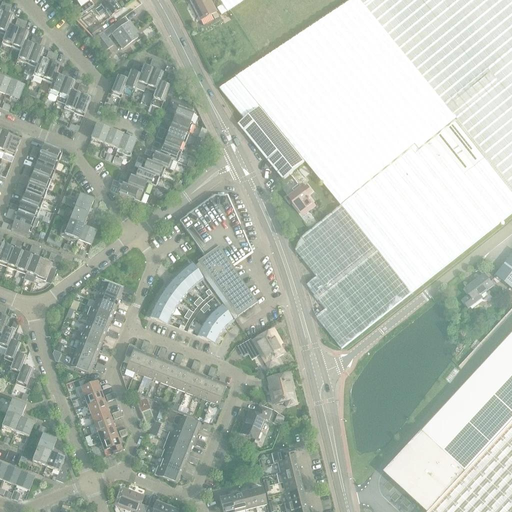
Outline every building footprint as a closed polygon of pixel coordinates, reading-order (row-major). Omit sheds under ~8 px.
[(110,17),(120,10),(112,0),(108,0),(96,11),(100,16),(106,11),(110,17)] [(217,13),(209,0),(189,0),(201,21),(217,13)] [(218,0),(222,5),(227,12),(244,0),(218,0)] [(219,89),(244,119),(260,107),(305,163),(334,198),(341,206),(301,238),(302,239),(297,249),(296,252),(317,277),(307,285),(326,310),(316,317),(341,349),(343,348),(511,213),(511,0),(354,0),(342,8),(223,86),(219,89)] [(94,7),(91,3),(78,13),(81,17),(94,7)] [(0,20),(0,34),(5,36),(9,27),(13,18),(3,14),(0,20)] [(118,31),(112,35),(122,49),(125,47),(139,37),(129,23),(119,30),(118,31)] [(99,24),(89,32),(94,39),(103,32),(105,32),(99,24)] [(2,45),(12,48),(18,30),(9,27),(5,36),(2,45)] [(242,28),(236,32),(240,38),(245,34),(242,28)] [(29,34),(18,30),(12,48),(21,52),(25,43),(29,34)] [(113,46),(103,32),(94,39),(94,40),(104,53),(108,50),(113,46)] [(17,62),(27,66),(34,47),(25,43),(21,52),(17,62)] [(44,50),(34,47),(27,66),(36,69),(40,59),(41,59),(44,50)] [(104,53),(103,54),(106,58),(111,55),(108,50),(104,53)] [(33,78),(43,81),(50,63),(41,59),(40,59),(36,69),(33,78)] [(60,66),(50,63),(43,81),(51,85),(52,85),(55,76),(56,76),(60,66)] [(144,93),(146,89),(153,70),(143,66),(140,75),(140,76),(137,85),(137,86),(135,90),(144,93)] [(163,74),(153,70),(146,89),(155,92),(156,93),(159,83),(160,83),(163,74)] [(135,90),(137,86),(137,85),(140,76),(140,75),(130,72),(127,80),(127,81),(123,91),(124,91),(134,94),(135,90)] [(57,98),(58,98),(65,79),(56,76),(55,76),(52,85),(51,85),(48,94),(47,98),(48,100),(54,103),(56,102),(57,98)] [(0,93),(5,96),(11,82),(0,77),(0,93)] [(121,99),(124,91),(123,91),(127,81),(127,80),(117,77),(110,95),(121,99)] [(56,102),(65,105),(67,101),(71,92),(72,92),(75,83),(65,79),(58,98),(56,102)] [(24,87),(13,83),(11,82),(5,96),(10,98),(9,100),(18,103),(24,87)] [(169,87),(160,83),(159,83),(156,93),(155,92),(152,101),(162,105),(169,87)] [(64,110),(73,113),(80,95),(72,92),(71,92),(67,101),(65,105),(64,110)] [(90,99),(80,95),(73,113),(83,117),(90,99)] [(178,107),(174,118),(192,124),(196,114),(178,107)] [(286,178),(305,163),(260,107),(244,119),(238,125),(283,180),(286,178)] [(174,118),(171,127),(188,134),(192,124),(174,118)] [(91,140),(101,144),(104,145),(110,131),(96,126),(91,140)] [(171,127),(167,137),(185,143),(188,134),(171,127)] [(104,145),(111,147),(117,150),(123,136),(110,131),(104,145)] [(0,136),(0,152),(4,154),(11,137),(1,133),(0,136)] [(123,136),(117,150),(116,153),(121,155),(122,154),(130,157),(136,141),(123,136)] [(20,140),(11,137),(4,154),(14,158),(20,140)] [(167,137),(163,146),(181,153),(185,143),(167,137)] [(44,146),(40,155),(58,162),(62,152),(44,146)] [(177,163),(181,153),(163,146),(160,155),(160,156),(173,161),(177,163)] [(169,171),(173,161),(160,156),(160,155),(155,153),(151,163),(165,169),(169,171)] [(40,155),(37,164),(55,171),(58,162),(40,155)] [(161,179),(165,169),(151,163),(147,161),(143,171),(157,176),(156,177),(159,178),(161,179)] [(37,164),(33,174),(51,181),(55,171),(37,164)] [(148,184),(148,185),(156,187),(159,178),(156,177),(157,176),(143,171),(138,169),(135,178),(134,179),(148,184)] [(33,174),(29,184),(47,191),(51,181),(33,174)] [(145,194),(148,185),(148,184),(134,179),(135,178),(130,176),(127,186),(126,187),(140,192),(145,194)] [(29,184),(26,193),(43,200),(47,191),(29,184)] [(126,187),(127,186),(122,184),(118,195),(137,202),(141,204),(145,194),(140,192),(126,187)] [(295,193),(289,198),(297,209),(303,216),(307,212),(315,206),(307,196),(312,192),(307,186),(302,190),(301,188),(299,185),(292,190),(295,193)] [(26,193),(22,203),(40,210),(43,200),(26,193)] [(75,209),(74,209),(89,214),(94,201),(80,195),(77,202),(64,197),(61,203),(75,209)] [(215,197),(180,222),(202,254),(205,258),(198,263),(195,265),(228,312),(234,320),(237,318),(238,318),(257,304),(251,295),(232,268),(252,254),(227,197),(215,197)] [(22,203),(18,212),(36,219),(40,210),(22,203)] [(74,209),(70,221),(84,227),(89,214),(74,209)] [(16,217),(15,221),(32,228),(33,228),(36,228),(38,222),(36,220),(36,219),(18,212),(14,211),(13,215),(16,217)] [(12,227),(9,226),(7,230),(29,238),(32,228),(15,221),(12,227)] [(70,238),(78,241),(84,227),(70,221),(67,228),(63,226),(60,236),(69,239),(70,238)] [(97,232),(84,227),(78,241),(92,246),(97,232)] [(49,237),(47,243),(59,248),(61,242),(49,237)] [(0,256),(0,265),(6,268),(14,250),(4,246),(0,256)] [(6,268),(16,272),(23,253),(14,250),(6,268)] [(16,272),(25,275),(33,257),(23,253),(16,272)] [(53,262),(53,263),(58,265),(59,265),(62,258),(56,256),(53,262)] [(511,289),(511,256),(496,276),(508,286),(511,289)] [(25,275),(35,279),(42,261),(33,257),(25,275)] [(52,265),(42,261),(35,279),(45,283),(45,282),(51,284),(56,270),(51,268),(52,265)] [(194,288),(203,281),(191,265),(181,272),(194,288)] [(194,288),(181,272),(173,280),(188,294),(194,288)] [(465,289),(470,295),(463,300),(469,308),(482,298),(480,296),(493,287),(485,275),(465,289)] [(165,289),(181,302),(188,294),(173,280),(165,289)] [(103,283),(100,292),(119,299),(122,291),(103,283)] [(159,298),(176,309),(181,302),(165,289),(159,298)] [(100,292),(96,300),(115,308),(119,299),(100,292)] [(176,309),(159,298),(153,308),(171,317),(176,309)] [(96,300),(93,309),(112,316),(115,308),(96,300)] [(232,323),(221,306),(210,315),(225,330),(232,323)] [(90,317),(109,324),(112,316),(93,309),(90,308),(87,316),(90,317)] [(171,317),(153,308),(148,320),(167,327),(171,317)] [(225,330),(210,315),(202,326),(219,337),(225,330)] [(0,340),(1,338),(5,330),(9,320),(0,317),(0,340)] [(90,317),(87,326),(106,333),(109,324),(90,317)] [(87,326),(84,333),(83,334),(102,341),(106,333),(87,326)] [(219,337),(202,326),(196,338),(215,346),(219,337)] [(14,333),(5,330),(1,338),(0,340),(0,347),(7,351),(10,342),(11,342),(14,333)] [(80,342),(99,350),(102,341),(83,334),(84,333),(81,332),(78,341),(80,342)] [(274,359),(283,354),(281,349),(280,349),(278,346),(279,346),(271,332),(254,342),(255,343),(256,342),(263,354),(261,355),(266,363),(269,369),(271,368),(277,364),(274,359)] [(408,468),(398,479),(416,496),(413,500),(425,511),(429,511),(511,423),(511,334),(421,432),(428,439),(404,465),(408,468)] [(21,346),(11,342),(10,342),(7,351),(3,360),(13,363),(17,354),(17,355),(21,346)] [(80,342),(77,351),(96,358),(99,350),(80,342)] [(77,351),(74,359),(93,366),(96,358),(77,351)] [(126,370),(135,373),(142,355),(133,351),(126,370)] [(27,358),(17,355),(17,354),(13,363),(9,372),(19,376),(23,367),(27,358)] [(135,373),(143,376),(150,358),(142,355),(135,373)] [(143,376),(151,380),(159,361),(150,358),(143,376)] [(89,375),(93,366),(74,359),(70,368),(89,375)] [(151,380),(160,383),(167,364),(159,361),(151,380)] [(160,383),(168,386),(175,368),(167,364),(160,383)] [(32,371),(23,367),(19,376),(15,385),(25,389),(32,371)] [(168,386),(177,389),(184,371),(175,368),(168,386)] [(177,389),(185,393),(192,374),(184,371),(177,389)] [(185,393),(193,396),(200,377),(192,374),(185,393)] [(286,407),(296,405),(295,398),(293,398),(288,375),(268,380),(270,387),(272,387),(274,394),(273,394),(275,404),(285,401),(286,407)] [(140,386),(148,389),(152,380),(144,377),(140,386)] [(193,396),(202,399),(209,381),(200,377),(193,396)] [(202,399),(210,402),(217,384),(209,381),(202,399)] [(81,388),(85,398),(100,392),(97,382),(81,388)] [(226,387),(217,384),(210,402),(219,406),(220,402),(226,387)] [(85,398),(88,406),(104,401),(100,392),(85,398)] [(12,401),(7,414),(18,418),(20,419),(21,419),(26,406),(12,401)] [(88,406),(91,415),(107,410),(104,401),(88,406)] [(188,410),(179,406),(178,411),(187,415),(188,410)] [(268,420),(270,413),(257,408),(255,414),(249,412),(240,434),(256,441),(265,419),(268,420)] [(91,415),(95,425),(110,419),(107,410),(91,415)] [(2,427),(15,433),(20,419),(18,418),(7,414),(2,427)] [(274,423),(280,425),(281,426),(284,418),(283,418),(277,414),(274,423)] [(177,426),(196,434),(200,425),(178,417),(177,417),(175,418),(174,422),(174,424),(175,425),(177,426)] [(34,424),(21,419),(20,419),(15,433),(29,438),(34,424)] [(95,425),(98,434),(114,428),(110,419),(95,425)] [(511,511),(511,423),(429,511),(511,511)] [(177,426),(174,434),(174,435),(193,442),(196,434),(177,426)] [(154,427),(153,427),(150,435),(156,437),(159,429),(154,427)] [(98,434),(101,443),(117,437),(114,428),(98,434)] [(169,432),(166,441),(190,450),(193,442),(174,435),(174,434),(169,432)] [(43,435),(37,449),(48,453),(49,453),(51,453),(51,454),(56,441),(43,435)] [(123,451),(117,437),(101,443),(105,452),(111,449),(113,455),(123,451)] [(164,450),(187,459),(190,450),(166,441),(163,449),(164,450)] [(32,462),(46,467),(51,453),(49,453),(48,453),(37,449),(32,462)] [(274,465),(278,464),(295,459),(292,449),(271,454),(274,465)] [(161,459),(164,460),(164,459),(184,467),(187,459),(164,450),(161,459)] [(65,459),(51,454),(51,453),(46,467),(59,473),(60,471),(65,473),(67,467),(62,465),(65,459)] [(164,459),(164,460),(161,468),(180,476),(184,467),(164,459)] [(278,464),(280,474),(297,469),(295,459),(278,464)] [(0,480),(3,481),(8,467),(0,464),(0,480)] [(3,481),(16,487),(21,473),(8,467),(3,481)] [(161,468),(158,467),(155,476),(177,484),(180,476),(161,468)] [(279,485),(282,484),(300,479),(297,469),(280,474),(276,475),(279,485)] [(35,478),(21,473),(16,487),(29,492),(35,478)] [(282,484),(285,493),(302,489),(300,479),(282,484)] [(144,511),(147,507),(140,504),(142,499),(130,495),(131,493),(122,489),(116,504),(130,510),(133,511),(144,511)] [(262,489),(251,491),(255,508),(266,506),(262,489)] [(285,493),(287,503),(305,499),(302,489),(285,493)] [(245,511),(255,508),(251,491),(241,494),(245,511)] [(234,511),(241,511),(245,511),(241,494),(230,496),(234,511)] [(222,511),(234,511),(230,496),(219,499),(222,511)] [(287,503),(289,511),(294,511),(307,509),(305,499),(287,503)] [(147,507),(144,511),(176,511),(178,510),(157,502),(154,510),(147,507)]
